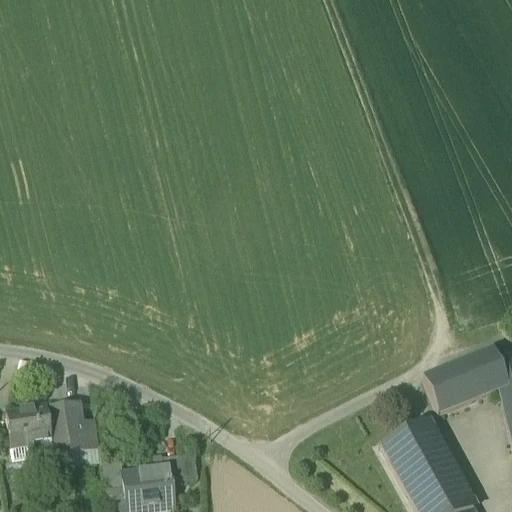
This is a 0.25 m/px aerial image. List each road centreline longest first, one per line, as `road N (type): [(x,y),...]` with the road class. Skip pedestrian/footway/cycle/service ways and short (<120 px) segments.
road 1 (track): [(374,397),(461,357),(327,0)]
road 2 (residential): [(0,352),(88,370),(256,463),(317,511)]
road 3 (track): [(413,410),(374,397),(256,463)]
